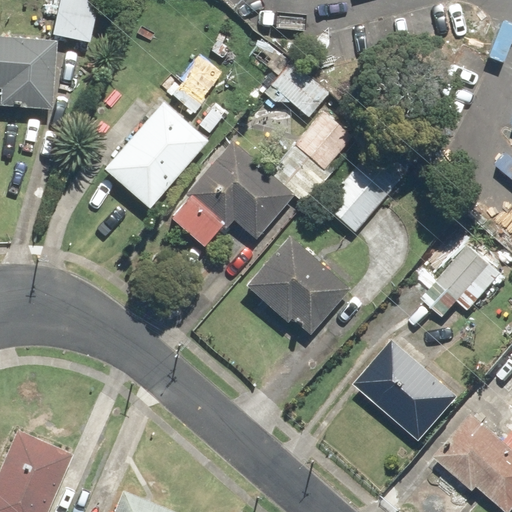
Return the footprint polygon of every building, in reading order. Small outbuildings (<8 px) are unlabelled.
[(61,0),(54,34),(90,42),(99,0),(61,0)] [(58,40),(0,35),(0,88),(1,88),(0,101),(0,103),(52,108),(58,40)] [(145,79),(166,97),(201,57),(180,39),(145,79)] [(291,101),(308,116),(331,91),(294,59),(265,93),(275,101),(291,101)] [(164,101),(105,169),(150,208),(209,140),(206,137),(223,118),(213,109),(196,128),(164,101)] [(323,110),(269,172),(233,140),(186,193),(189,196),(171,216),(205,246),(223,225),(226,228),(234,219),(256,238),(295,194),(304,202),(329,173),(324,169),(353,136),(323,110)] [(324,203),(355,230),(409,171),(378,143),(324,203)] [(351,289),(290,235),(246,284),(289,322),(293,318),(310,333),(351,289)] [(471,245),(440,281),(472,308),(503,272),(471,245)] [(462,395),(396,339),(357,385),(423,440),(462,395)] [(511,440),(510,443),(476,412),(436,456),(474,491),(480,483),(511,511),(511,440)] [(49,511),(75,452),(18,427),(0,468),(0,511),(49,511)] [(180,511),(181,511),(123,488),(112,511),(180,511)]
